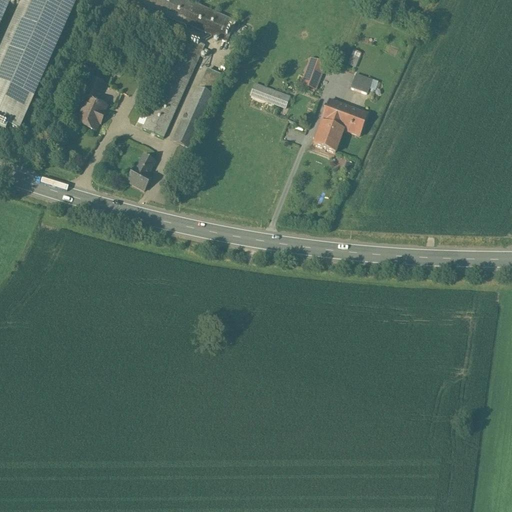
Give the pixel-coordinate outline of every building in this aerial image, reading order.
[(0,0),(0,28),(12,0),(23,0),(0,52),(0,130),(6,134),(9,128),(18,132),(19,132),(20,132),(78,0),(0,0)] [(236,22),(184,0),(137,0),(136,3),(227,43),(236,22)] [(184,38),(143,130),(164,140),(205,47),(184,38)] [(353,52),(350,66),(358,68),(361,54),(353,52)] [(324,66),(311,61),(305,79),(318,84),(324,66)] [(221,78),(207,71),(199,90),(213,96),(221,78)] [(372,81),(356,76),(351,90),(367,96),(372,81)] [(104,85),(91,80),(83,98),(87,100),(88,100),(96,103),(104,85)] [(290,99),(255,85),(251,97),(286,110),(290,99)] [(197,89),(173,144),(179,146),(162,184),(173,189),(182,169),(184,170),(192,152),(189,150),(213,96),(199,90),(197,89)] [(96,103),(88,100),(87,100),(77,124),(95,132),(99,125),(100,125),(104,116),(103,115),(106,108),(96,103)] [(368,116),(329,102),(321,124),(322,124),(344,132),(360,138),(368,116)] [(344,132),(322,124),(314,147),(335,155),(344,132)] [(144,157),(137,171),(135,170),(127,183),(145,193),(152,179),(148,177),(155,163),(144,157)]
